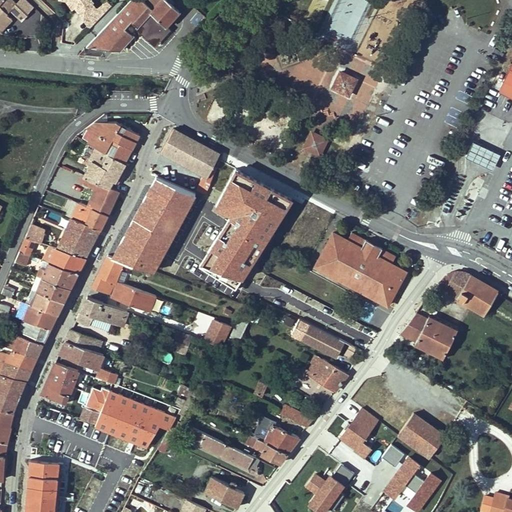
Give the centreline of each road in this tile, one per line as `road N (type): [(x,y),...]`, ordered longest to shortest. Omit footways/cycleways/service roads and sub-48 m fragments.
road 1 (tertiary): [(167,110),(22,416),(14,511)]
road 2 (residential): [(256,507),(451,248)]
road 3 (residential): [(451,248),(387,226),(167,110)]
road 4 (residential): [(93,107),(63,133),(30,189),(0,265)]
road 5 (residential): [(0,56),(181,67)]
